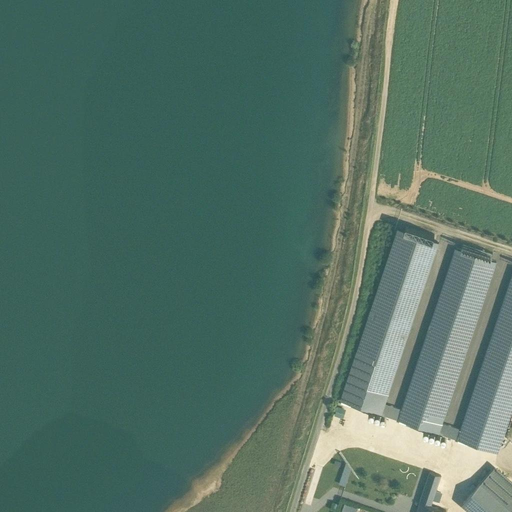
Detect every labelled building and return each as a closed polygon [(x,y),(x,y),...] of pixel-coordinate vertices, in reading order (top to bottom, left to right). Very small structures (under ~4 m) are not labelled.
[(398,227),(341,399),(400,416),(402,409),(385,403),(439,241),(433,239),(435,233),(406,224),(404,229),(398,227)] [(463,247),(456,245),(402,409),(400,416),(441,430),(443,422),(496,261),(490,259),(492,251),(465,242),(463,247)] [(511,276),(460,427),(457,436),(498,450),(511,409),(511,276)] [(386,416),(370,410),(369,414),(385,420),(386,416)] [(460,427),(443,422),(441,430),(457,436),(460,427)] [(511,478),(496,464),(462,503),(471,511),(506,511),(511,506),(511,478)] [(431,470),(420,501),(430,504),(441,473),(431,470)] [(342,511),(358,511),(360,506),(346,501),(342,511)] [(420,501),(416,511),(445,511),(446,510),(430,504),(420,501)]
